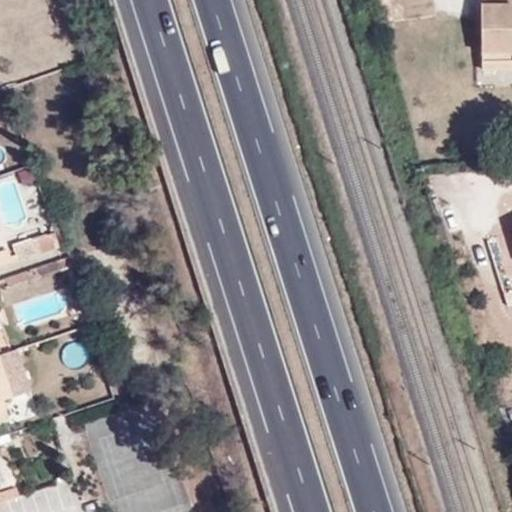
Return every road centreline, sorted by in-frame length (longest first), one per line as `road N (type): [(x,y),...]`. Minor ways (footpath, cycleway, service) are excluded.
road 1 (motorway): [(376,511),(214,0)]
road 2 (motorway): [(150,0),(311,511)]
